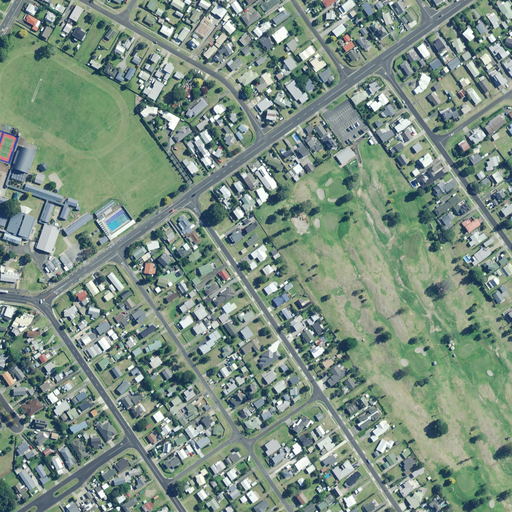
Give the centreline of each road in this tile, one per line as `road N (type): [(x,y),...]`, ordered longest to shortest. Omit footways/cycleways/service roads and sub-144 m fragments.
road 1 (residential): [(188,196),(319,394)]
road 2 (residential): [(114,249),(239,434)]
road 3 (residential): [(121,21),(223,80),(268,139)]
road 4 (tertiary): [(39,303),(133,438)]
road 5 (residential): [(319,394),(399,511)]
road 6 (residential): [(437,143),(511,248)]
